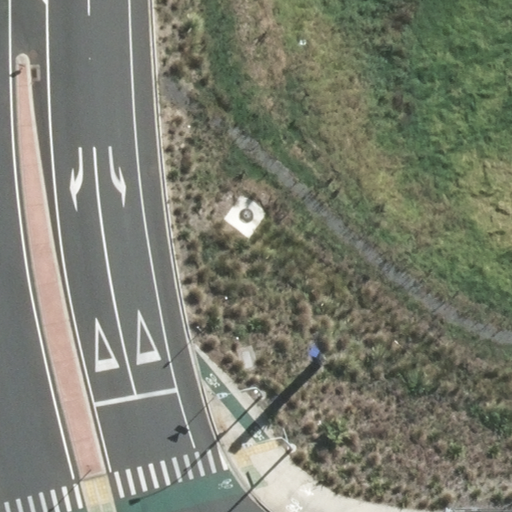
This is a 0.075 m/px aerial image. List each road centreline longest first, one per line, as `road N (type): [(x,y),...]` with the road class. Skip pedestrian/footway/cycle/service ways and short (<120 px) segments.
road 1 (tertiary): [(89,0),(101,222),(183,511)]
road 2 (tertiary): [(38,511),(0,299)]
